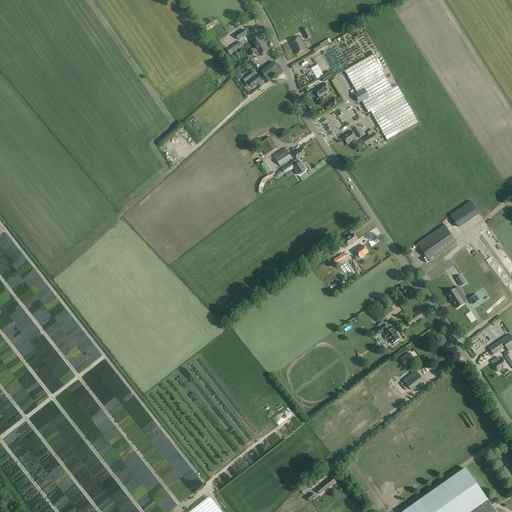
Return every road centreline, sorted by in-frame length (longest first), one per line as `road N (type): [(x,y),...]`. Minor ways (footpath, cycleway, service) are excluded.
road 1 (unclassified): [(511,426),(298,101),(256,0)]
road 2 (unknown): [(287,72),(120,215)]
road 3 (track): [(463,353),(331,464),(315,487)]
